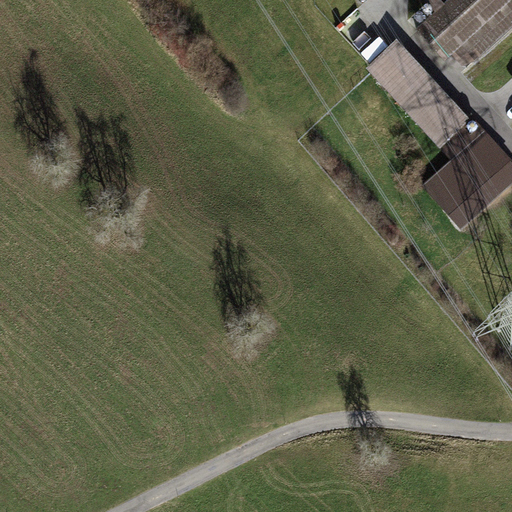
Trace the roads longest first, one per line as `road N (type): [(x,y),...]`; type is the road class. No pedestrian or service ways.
road 1 (unclassified): [(128,511),(312,424),(359,418),(511,432)]
road 2 (track): [(370,0),(511,153)]
